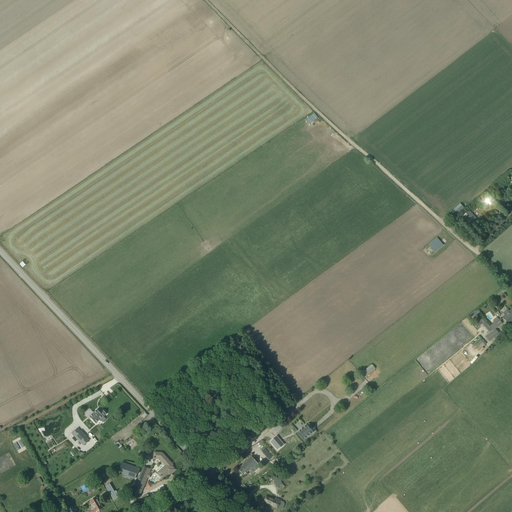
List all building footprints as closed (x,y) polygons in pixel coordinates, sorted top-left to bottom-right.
[(311,125),(320,119),(316,114),(308,121),(311,125)] [(456,216),(464,208),(460,204),(452,212),(456,216)] [(469,225),(475,219),(469,212),(462,218),(469,225)] [(435,253),(443,246),(437,238),(428,246),(435,253)] [(507,310),(503,314),(504,316),(503,317),(509,324),(511,321),(511,313),(510,311),(509,312),(507,310)] [(499,320),(493,325),(496,329),(502,324),(499,320)] [(495,330),(486,337),(490,341),(498,334),(495,330)] [(372,364),(362,372),(366,377),(376,369),(372,364)] [(89,417),(95,424),(99,419),(102,422),(106,419),(103,417),(106,414),(102,410),(99,413),(97,410),(94,413),(89,417)] [(113,440),(124,430),(111,417),(101,427),(113,440)] [(306,425),(297,433),(300,436),(303,440),(312,432),(309,429),(311,427),(308,424),(306,426),(306,425)] [(89,441),(77,429),(72,434),(83,446),(89,441)] [(263,448),(269,456),(284,445),(279,437),(263,448)] [(250,439),(244,443),(248,447),(253,443),(250,439)] [(154,453),(154,458),(158,458),(163,464),(161,465),(160,465),(159,466),(159,468),(155,471),(162,478),(167,473),(170,474),(174,470),(172,467),(172,464),(163,454),(162,453),(154,453)] [(244,464),(238,469),(243,476),(249,470),(250,471),(258,464),(251,457),(243,464),(244,464)] [(138,474),(140,470),(122,463),(120,468),(121,469),(120,473),(123,475),(124,474),(132,476),(131,477),(135,479),(137,474),(138,474)] [(144,467),(136,485),(138,486),(143,488),(144,488),(150,470),(144,467)] [(108,476),(103,479),(107,484),(112,481),(108,476)] [(276,476),(272,478),(274,482),(273,483),(276,487),(282,484),(279,479),(278,480),(276,476)] [(150,482),(147,489),(154,492),(157,485),(150,482)] [(109,484),(105,486),(110,495),(114,493),(109,484)] [(138,486),(135,494),(140,496),(143,488),(138,486)] [(266,496),(263,502),(280,510),(282,509),(284,504),(283,502),(275,498),(274,500),(266,496)] [(91,510),(88,511),(87,511),(95,511),(102,508),(96,499),(89,503),(91,506),(91,509),(91,510)]
